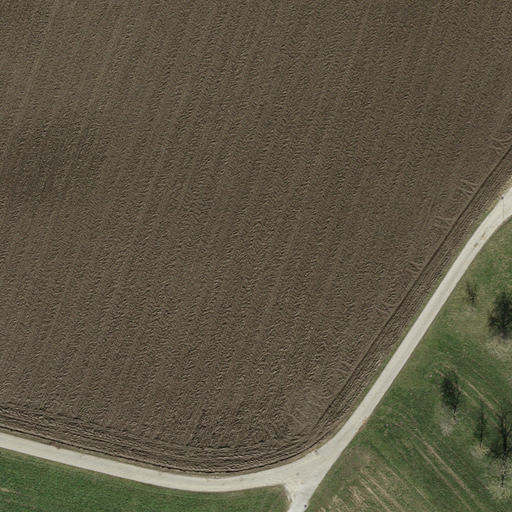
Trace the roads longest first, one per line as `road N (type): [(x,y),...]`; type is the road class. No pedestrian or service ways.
road 1 (track): [(509,200),(296,511)]
road 2 (track): [(0,439),(189,483),(319,476)]
